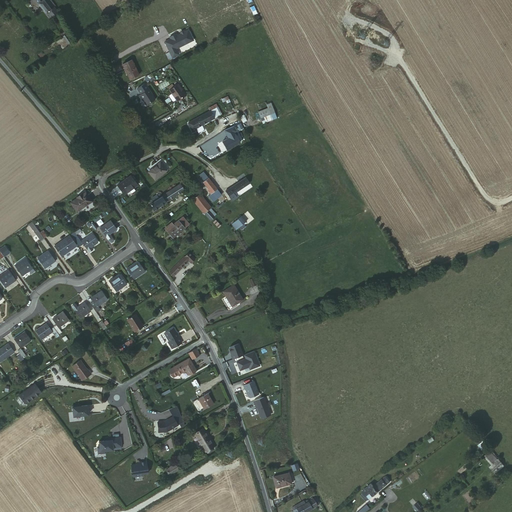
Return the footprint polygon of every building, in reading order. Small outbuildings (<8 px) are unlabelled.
[(32,0),(34,2),(44,15),(45,14),(48,17),(53,13),(50,8),(44,0),(32,0)] [(65,45),(70,42),(65,35),(60,38),(65,45)] [(170,42),(164,44),(170,60),(176,58),(174,52),(192,45),(188,35),(184,37),(181,38),(176,39),(176,37),(169,40),(170,42)] [(143,57),(161,47),(157,40),(139,50),(143,57)] [(121,67),(128,82),(137,77),(130,62),(121,67)] [(175,88),(172,84),(169,87),(167,84),(163,87),(164,90),(172,100),(179,95),(175,89),(175,88)] [(148,95),(142,86),(134,91),(138,97),(137,98),(143,107),(152,101),(148,95)] [(261,120),(271,117),(270,114),(274,112),(271,102),(265,104),(267,107),(257,111),(261,120)] [(212,110),(186,124),(191,133),(195,131),(194,129),(216,117),(212,110)] [(232,132),(230,127),(221,130),(224,138),(217,141),(221,149),(234,144),(230,132),(232,132)] [(164,169),(158,161),(146,171),(153,178),(164,169)] [(135,186),(129,176),(116,184),(122,194),(131,188),(131,189),(135,186)] [(221,198),(206,179),(202,183),(207,190),(207,191),(209,194),(205,198),(212,206),(221,198)] [(245,179),(224,192),(228,198),(248,185),(245,179)] [(185,188),(182,184),(159,198),(157,196),(155,197),(154,196),(151,198),(152,200),(150,202),(151,204),(149,205),(152,210),(185,188)] [(94,198),(88,189),(83,192),(82,191),(78,193),(79,195),(73,198),(80,207),(94,198)] [(209,209),(197,194),(192,197),(204,213),(209,209)] [(214,215),(210,210),(205,214),(209,219),(214,215)] [(166,219),(161,222),(162,224),(161,226),(166,234),(184,223),(178,214),(168,221),(166,219)] [(253,233),(241,217),(235,223),(247,238),(253,233)] [(109,220),(98,227),(108,244),(110,244),(112,243),(113,241),(109,235),(116,230),(109,220)] [(41,227),(38,229),(43,237),(46,235),(41,227)] [(43,237),(38,229),(35,231),(40,239),(43,237)] [(92,230),(81,238),(74,229),(70,232),(79,246),(84,243),(90,251),(94,248),(92,247),(99,241),(92,230)] [(70,233),(53,245),(61,256),(77,244),(70,233)] [(5,246),(0,249),(0,250),(0,251),(4,257),(10,253),(5,246)] [(55,260),(47,249),(37,257),(44,267),(55,260)] [(195,259),(189,253),(185,257),(184,257),(169,272),(173,276),(188,261),(190,263),(195,259)] [(32,269),(24,258),(14,265),(22,277),(32,269)] [(137,259),(126,267),(133,277),(145,270),(137,259)] [(16,280),(9,269),(0,274),(0,280),(5,288),(16,280)] [(128,281),(120,271),(110,278),(117,289),(128,281)] [(244,299),(236,285),(226,290),(234,305),(244,299)] [(94,303),(91,306),(98,317),(101,315),(96,308),(107,300),(101,291),(90,298),(94,303)] [(81,318),(90,311),(84,302),(78,306),(75,303),(72,305),(81,318)] [(57,327),(68,320),(62,311),(51,318),(55,325),(53,327),(57,332),(59,331),(57,327)] [(134,315),(126,320),(134,332),(142,326),(134,315)] [(103,330),(106,328),(101,321),(98,323),(103,330)] [(45,322),(35,329),(41,338),(52,331),(54,334),(57,332),(53,327),(50,329),(45,322)] [(172,328),(163,334),(168,342),(167,343),(171,349),(181,343),(177,337),(178,336),(172,328)] [(11,337),(16,345),(26,338),(21,330),(11,337)] [(5,341),(0,344),(0,356),(10,349),(5,341)] [(231,355),(233,359),(243,355),(239,343),(230,347),(229,348),(232,355),(231,355)] [(199,355),(195,349),(188,353),(192,359),(199,355)] [(260,365),(254,351),(244,354),(246,358),(237,361),(240,370),(249,366),(250,369),(260,365)] [(188,359),(173,368),(173,369),(169,371),(173,378),(177,376),(178,376),(186,371),(188,376),(195,371),(188,359)] [(81,360),(72,367),(81,381),(91,374),(81,360)] [(254,381),(243,385),(245,389),(249,397),(250,397),(259,394),(254,381)] [(34,384),(18,395),(23,403),(25,403),(40,393),(34,384)] [(202,412),(210,406),(204,395),(196,401),(202,412)] [(271,414),(264,397),(254,401),(256,406),(257,406),(262,418),(271,414)] [(76,406),(71,406),(72,417),(87,416),(86,406),(79,407),(76,407),(76,406)] [(166,434),(177,427),(172,419),(163,424),(157,425),(158,435),(166,434)] [(204,453),(212,449),(201,430),(194,435),(204,453)] [(120,447),(119,438),(110,439),(110,441),(98,442),(98,448),(96,448),(97,455),(105,454),(104,452),(112,451),(112,448),(120,447)] [(482,449),(487,445),(482,440),(478,444),(482,449)] [(489,466),(492,470),(501,462),(490,449),(483,455),(491,464),(489,466)] [(147,474),(146,463),(136,464),(136,465),(130,466),(131,471),(130,471),(131,478),(142,476),(142,475),(147,474)] [(174,466),(164,472),(167,477),(177,471),(174,466)] [(291,483),(287,472),(272,476),(275,488),(291,483)] [(372,489),(375,494),(387,484),(383,480),(372,489)] [(366,501),(375,494),(372,489),(361,496),(363,499),(364,498),(366,501)] [(293,511),(305,511),(318,505),(315,501),(313,502),(313,501),(312,499),(306,503),(306,502),(303,504),(302,503),(294,508),(295,510),(293,511)] [(365,511),(370,508),(367,503),(356,511),(365,511)]
